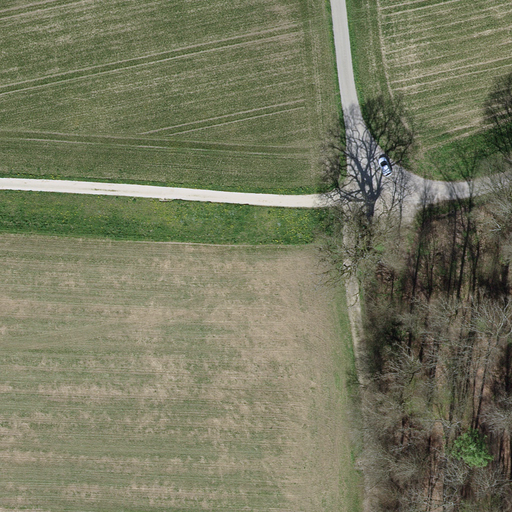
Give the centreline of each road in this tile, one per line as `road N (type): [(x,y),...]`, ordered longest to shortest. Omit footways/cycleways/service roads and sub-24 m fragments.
road 1 (track): [(0,182),(361,206)]
road 2 (track): [(371,511),(374,392),(361,206)]
road 3 (residential): [(338,0),(361,206)]
road 4 (track): [(511,182),(361,206)]
